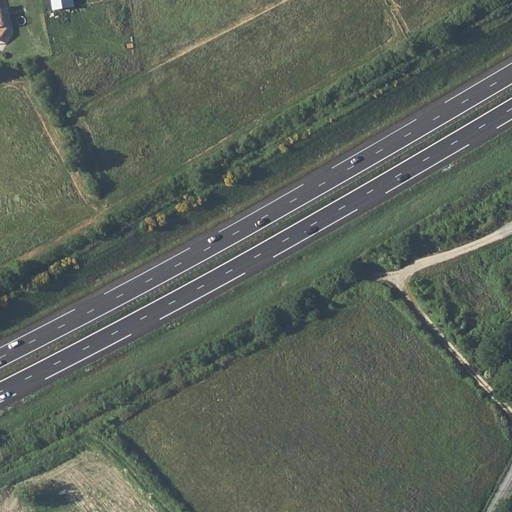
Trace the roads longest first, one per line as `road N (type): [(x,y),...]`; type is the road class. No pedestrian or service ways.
road 1 (motorway): [(511,73),(0,357)]
road 2 (motorway): [(0,391),(511,108)]
